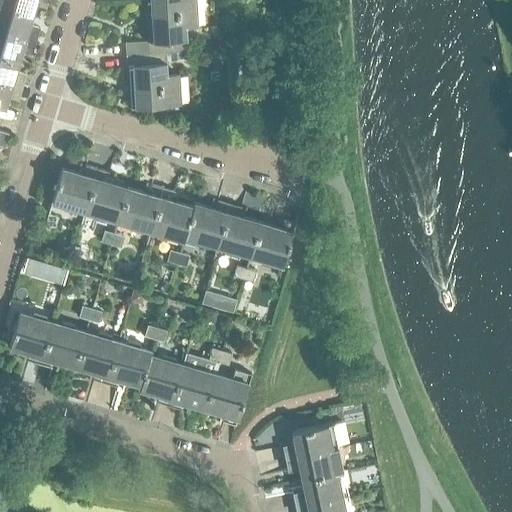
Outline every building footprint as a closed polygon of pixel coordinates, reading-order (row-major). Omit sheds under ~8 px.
[(0,0),(0,4),(32,14),(36,0),(48,3),(48,0),(0,0)] [(196,0),(156,0),(148,1),(150,39),(125,41),(126,54),(166,52),(188,50),(186,25),(198,24),(196,0)] [(32,14),(0,4),(0,30),(36,41),(39,32),(28,29),(32,14)] [(0,30),(0,54),(19,60),(23,46),(34,49),(36,41),(0,30)] [(166,52),(126,54),(127,66),(130,66),(132,106),(164,104),(164,110),(180,109),(180,104),(181,103),(179,74),(168,75),(166,52)] [(246,52),(233,53),(234,66),(247,66),(246,52)] [(0,54),(0,80),(22,88),(25,78),(14,74),(19,60),(0,54)] [(22,88),(0,80),(0,105),(5,107),(9,91),(20,95),(22,88)] [(0,139),(6,142),(9,133),(0,130),(0,139)] [(86,210),(96,176),(62,166),(52,201),(86,210)] [(128,185),(96,176),(86,210),(118,220),(128,185)] [(128,185),(118,220),(151,229),(161,195),(128,185)] [(161,195),(151,229),(184,239),(185,235),(193,205),(161,195)] [(194,205),(193,205),(185,235),(217,244),(227,211),(195,201),(194,205)] [(260,220),(227,211),(217,244),(250,254),(260,220)] [(48,213),(46,223),(55,226),(58,215),(48,213)] [(293,230),(260,220),(250,254),(283,264),(293,230)] [(111,242),(114,232),(105,229),(102,240),(111,242)] [(124,235),(114,232),(111,242),(121,245),(124,235)] [(177,262),(180,251),(170,248),(167,259),(177,262)] [(189,254),(180,251),(177,262),(186,264),(189,254)] [(60,282),(64,270),(24,259),(21,271),(60,282)] [(244,277),(246,266),(237,264),(234,275),(244,277)] [(246,266),(244,277),(253,280),(256,269),(246,266)] [(26,288),(23,299),(33,301),(36,290),(26,288)] [(206,290),(202,302),(232,311),(236,299),(206,290)] [(89,318),(92,307),(82,304),(79,315),(89,318)] [(92,307),(89,318),(98,321),(101,310),(92,307)] [(43,355),(53,320),(20,311),(9,345),(43,355)] [(85,330),(53,320),(43,355),(75,364),(85,330)] [(154,337),(157,326),(148,324),(145,334),(154,337)] [(167,329),(157,326),(154,337),(164,340),(167,329)] [(118,339),(85,330),(75,364),(108,374),(118,339)] [(151,349),(118,339),(108,374),(140,383),(149,353),(151,349)] [(184,350),(181,362),(182,362),(172,397),(205,406),(214,371),(215,372),(218,360),(221,349),(211,346),(208,357),(184,350)] [(231,351),(221,349),(218,360),(227,363),(231,351)] [(149,353),(140,383),(139,388),(172,397),(182,362),(181,362),(149,353)] [(231,376),(215,372),(214,371),(205,406),(238,415),(250,371),(234,366),(231,376)] [(285,457),(338,446),(332,422),(291,431),(294,446),(283,448),(285,457)] [(338,446),(285,457),(287,467),(298,464),(301,479),(343,470),(338,446)] [(343,470),(301,479),(304,492),(293,495),(295,505),(348,494),(343,470)] [(351,511),(348,494),(295,505),(296,511),(302,511),(308,511),(351,511)]
